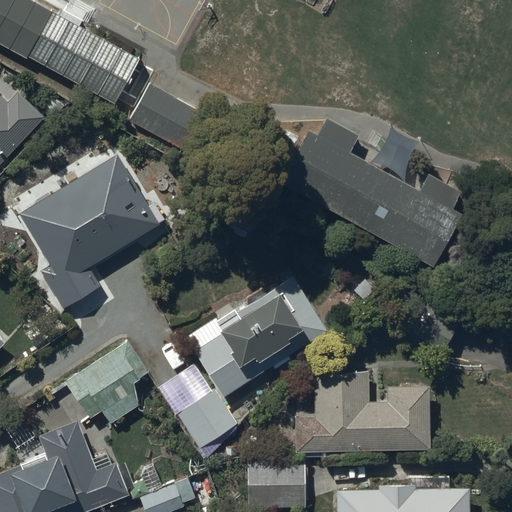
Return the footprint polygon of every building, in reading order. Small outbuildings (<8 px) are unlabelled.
[(117,106),(141,62),(24,0),(0,0),(0,46),(27,61),(28,59),(117,106)] [(6,94),(0,88),(0,151),(41,109),(15,84),(6,94)] [(149,84),(129,121),(184,151),(204,114),(149,84)] [(310,135),(281,187),(433,272),(472,200),(429,176),(420,193),(349,153),(359,137),(329,120),(318,139),(310,135)] [(156,213),(114,144),(16,203),(47,253),(39,258),(63,297),(97,276),(85,256),(156,213)] [(224,398),(328,336),(296,282),(191,344),(224,398)] [(438,360),(458,328),(427,308),(406,340),(438,360)] [(146,375),(125,345),(65,384),(89,422),(101,414),(109,426),(137,407),(133,386),(139,382),(138,381),(146,375)] [(237,427),(215,392),(213,394),(195,366),(157,390),(197,453),(237,427)] [(432,452),(430,390),(388,390),(388,405),(369,405),(369,374),(314,375),(314,419),(295,419),(296,454),(432,452)] [(45,445),(0,462),(0,511),(57,511),(128,484),(115,453),(97,461),(77,412),(38,427),(45,445)] [(304,508),(303,460),(248,461),(248,509),(304,508)] [(164,489),(153,464),(145,467),(140,477),(149,495),(140,499),(145,511),(171,511),(184,507),(183,504),(195,499),(187,479),(164,489)] [(474,511),(474,491),(336,494),(336,511),(474,511)]
